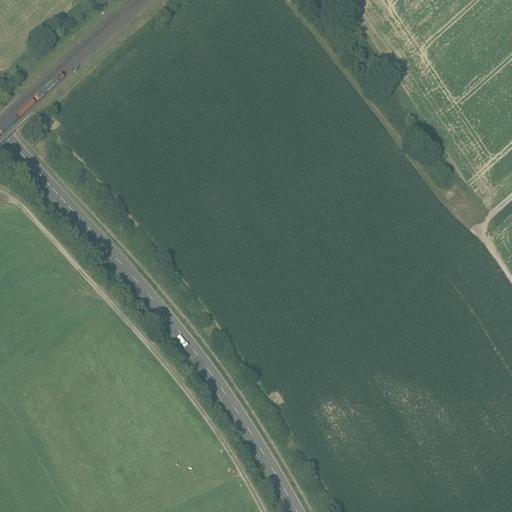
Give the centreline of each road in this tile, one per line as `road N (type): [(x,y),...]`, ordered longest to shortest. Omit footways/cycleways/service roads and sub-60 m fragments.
road 1 (tertiary): [(0,127),(185,337),(297,511)]
road 2 (track): [(261,511),(229,449),(76,261),(0,186)]
